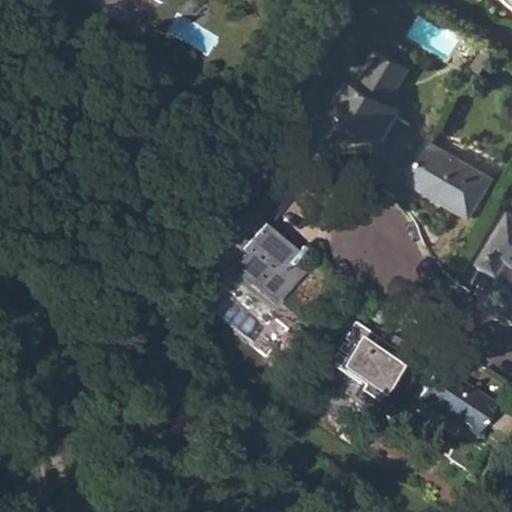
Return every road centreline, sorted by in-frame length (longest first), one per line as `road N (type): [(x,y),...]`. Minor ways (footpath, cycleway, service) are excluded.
road 1 (track): [(305,0),(191,125),(98,245),(63,381),(35,427),(66,497),(117,502),(166,485),(221,487),(271,511)]
road 2 (residential): [(511,359),(416,293),(370,237)]
road 3 (track): [(51,511),(35,427),(0,374)]
